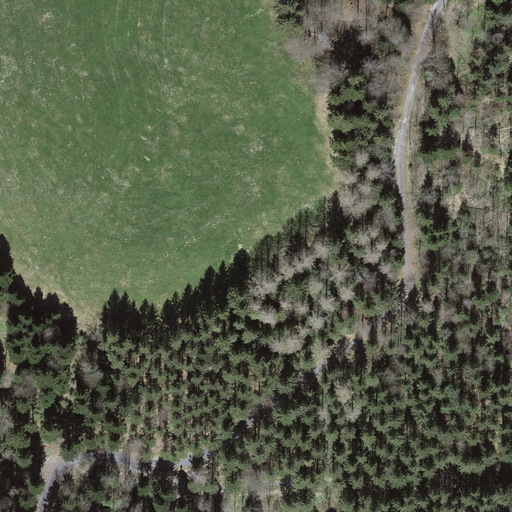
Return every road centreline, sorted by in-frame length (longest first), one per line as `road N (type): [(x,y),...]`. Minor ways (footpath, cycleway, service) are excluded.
road 1 (track): [(132,463),(185,485),(228,486),(339,486),(511,468)]
road 2 (track): [(403,297),(392,317),(207,456),(132,463)]
road 3 (track): [(443,0),(400,149),(403,297)]
road 4 (track): [(132,463),(71,464),(56,474),(39,511)]
